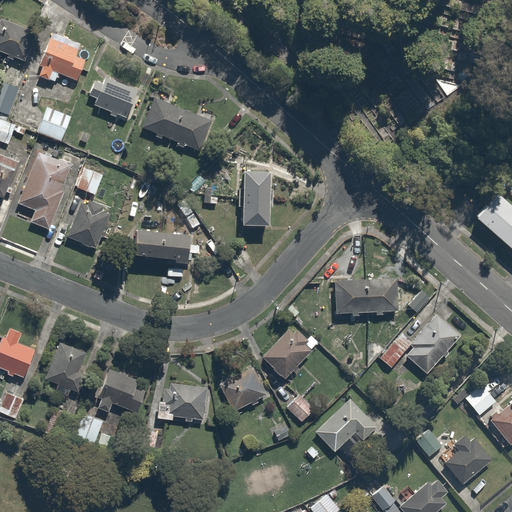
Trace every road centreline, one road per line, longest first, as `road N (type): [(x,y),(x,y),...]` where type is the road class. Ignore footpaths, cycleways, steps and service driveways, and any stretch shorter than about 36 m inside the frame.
road 1 (residential): [(363,179),(277,277),(217,321),(159,325),(0,264)]
road 2 (residential): [(363,179),(511,311)]
road 3 (residential): [(220,54),(363,179)]
road 4 (residential): [(220,54),(181,62),(145,50),(67,0)]
